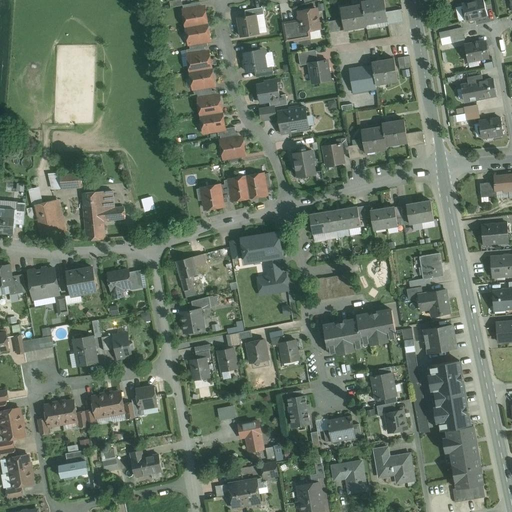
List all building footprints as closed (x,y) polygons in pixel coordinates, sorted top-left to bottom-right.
[(372,0),(363,2),(363,1),(362,2),(362,4),(363,4),(366,22),(378,20),(378,22),(387,21),(388,21),(386,12),(384,0),(372,0)] [(482,0),(478,0),(462,4),(465,20),(486,15),(482,0)] [(200,2),(183,5),(184,11),(201,8),(200,2)] [(362,4),(342,8),(341,8),(345,30),(367,26),(366,22),(363,4),(362,4)] [(201,8),(184,11),(186,27),(207,23),(204,7),(201,8)] [(263,7),(245,10),(246,16),(256,15),(264,14),(263,7)] [(300,20),(284,23),(287,41),(310,37),(309,30),(320,29),(319,24),(321,21),(321,19),(318,17),(317,9),(299,12),(300,20)] [(402,9),(386,12),(388,21),(387,21),(388,25),(404,22),(402,9)] [(246,16),(238,18),(241,37),(259,34),(256,15),(246,16)] [(338,20),(327,22),(329,33),(340,31),(338,20)] [(378,20),(366,22),(367,26),(367,29),(368,29),(379,27),(378,22),(378,20)] [(207,23),(186,27),(189,43),(207,40),(210,40),(207,23)] [(462,27),(449,31),(450,37),(464,33),(462,27)] [(464,33),(450,37),(452,43),(465,40),(464,33)] [(207,40),(189,43),(190,49),(205,47),(208,46),(207,40)] [(485,41),(464,44),(467,61),(488,57),(485,41)] [(205,47),(190,49),(187,49),(188,56),(206,52),(205,47)] [(263,48),(260,48),(258,50),(244,53),(247,71),(255,70),(267,68),(263,53),(266,53),(265,50),(263,48)] [(316,50),(298,53),(300,66),(309,64),(309,63),(318,61),(316,50)] [(206,52),(188,56),(191,72),(212,68),(209,52),(206,52)] [(410,56),(398,58),(400,69),(412,67),(410,56)] [(393,59),(373,62),(372,62),(373,64),(376,82),(388,80),(388,83),(398,81),(394,58),(393,59)] [(318,61),(309,63),(309,64),(312,82),(316,81),(319,83),(322,82),(324,80),(330,79),(327,60),(318,61)] [(376,82),(373,64),(349,68),(353,94),(377,90),(376,82)] [(267,68),(255,70),(256,77),(274,74),(272,67),(267,68)] [(212,68),(191,72),(194,88),(211,85),(214,85),(212,68)] [(401,70),(403,77),(410,75),(408,68),(401,70)] [(493,79),(479,82),(478,77),(470,78),(471,83),(462,85),(465,102),(497,95),(493,79)] [(269,81),(266,82),(265,84),(257,85),(260,103),(269,101),(280,99),(279,95),(277,82),(272,83),(269,81)] [(211,85),(194,88),(195,94),(198,94),(198,93),(212,91),(211,85)] [(212,91),(198,93),(198,94),(199,99),(216,97),(215,90),(212,91)] [(280,99),(269,101),(270,107),(274,107),(288,105),(286,94),(279,95),(280,99)] [(216,97),(199,99),(201,116),(222,112),(220,96),(216,97)] [(338,98),(330,100),(331,107),(339,105),(338,98)] [(478,111),(477,105),(465,107),(466,113),(478,111)] [(270,107),(260,109),(262,121),(276,118),(274,107),(270,107)] [(306,107),(278,112),(282,134),(309,129),(306,107)] [(222,112),(201,116),(204,132),(217,130),(225,129),(222,112)] [(499,118),(478,121),(480,138),(502,135),(499,118)] [(403,120),(383,123),(382,123),(383,126),(386,143),(398,141),(398,144),(408,143),(406,134),(404,120),(403,120)] [(383,126),(362,130),(364,144),(365,153),(366,153),(366,152),(366,150),(377,148),(378,151),(387,149),(386,143),(383,126)] [(225,129),(217,130),(218,136),(220,136),(220,135),(236,133),(235,127),(225,129)] [(422,131),(406,134),(408,143),(408,147),(424,144),(422,131)] [(236,133),(220,135),(220,136),(221,141),(239,138),(238,132),(236,133)] [(346,137),(336,139),(337,144),(341,143),(343,155),(349,154),(348,146),(346,137)] [(239,138),(221,141),(224,158),(242,155),(245,154),(242,138),(239,138)] [(337,144),(331,145),(329,143),(326,144),(324,146),(323,146),(327,166),(344,163),(343,155),(341,143),(337,144)] [(349,154),(350,159),(366,156),(366,153),(365,153),(364,144),(348,146),(349,154)] [(306,149),(299,150),(300,152),(294,153),(296,161),(295,161),(293,164),(294,168),(296,169),(297,169),(298,177),(316,174),(312,150),(306,151),(306,149)] [(242,155),(224,158),(225,164),(243,161),(242,155)] [(81,173),(60,175),(61,189),(82,187),(81,173)] [(269,173),(263,174),(266,192),(272,191),(269,173)] [(263,174),(247,177),(250,197),(266,195),(266,192),(263,174)] [(495,182),(480,183),(482,197),(497,196),(496,191),(503,190),(504,193),(511,191),(511,174),(494,176),(495,182)] [(247,177),(230,179),(233,197),(234,200),(250,197),(247,177)] [(230,179),(224,180),(225,184),(227,198),(233,197),(230,179)] [(225,184),(219,185),(222,203),(228,202),(227,198),(225,184)] [(219,185),(202,188),(204,200),(206,209),(223,206),(222,203),(219,185)] [(109,191),(83,194),(85,219),(103,217),(103,220),(111,220),(109,191)] [(124,207),(115,208),(114,191),(109,191),(111,220),(126,218),(124,207)] [(142,200),(145,209),(154,206),(152,197),(142,200)] [(62,199),(33,205),(40,236),(61,232),(63,241),(71,241),(62,199)] [(18,203),(0,201),(0,208),(7,209),(17,210),(18,203)] [(431,201),(419,203),(422,222),(434,220),(431,201)] [(26,203),(18,203),(17,210),(17,219),(24,219),(26,203)] [(419,203),(407,205),(410,224),(422,222),(419,203)] [(407,205),(401,206),(404,225),(410,224),(407,205)] [(401,206),(395,207),(398,226),(404,225),(401,206)] [(358,207),(346,209),(349,228),(361,226),(360,219),(358,207)] [(395,207),(383,209),(386,228),(398,226),(395,207)] [(7,209),(0,208),(0,232),(13,234),(14,224),(17,224),(17,219),(17,210),(7,209)] [(346,209),(334,211),(337,230),(349,228),(346,209)] [(371,211),(372,217),(374,230),(386,228),(383,209),(371,211)] [(334,211),(322,213),(325,232),(337,230),(334,211)] [(322,213),(310,215),(313,234),(325,232),(322,213)] [(103,217),(85,219),(87,240),(105,239),(103,220),(103,217)] [(507,223),(482,225),(484,245),(509,243),(507,223)] [(279,233),(242,239),(246,262),(253,261),(255,263),(261,262),(263,260),(266,259),(278,257),(282,256),(279,233)] [(440,253),(420,257),(424,279),(430,278),(444,276),(440,253)] [(204,254),(193,257),(196,268),(207,264),(204,254)] [(511,255),(491,257),(492,278),(511,276),(511,255)] [(193,257),(176,261),(184,291),(194,288),(192,281),(195,281),(193,276),(198,275),(196,268),(193,257)] [(282,274),(278,257),(266,259),(269,276),(282,274)] [(9,265),(0,266),(0,286),(8,285),(13,284),(12,276),(9,265)] [(93,267),(67,272),(72,296),(97,291),(93,267)] [(41,271),(36,272),(35,270),(29,271),(34,299),(59,294),(54,268),(51,269),(49,271),(46,268),(43,269),(41,271)] [(128,270),(108,273),(111,290),(112,290),(113,293),(122,291),(122,289),(131,287),(132,287),(129,272),(128,270)] [(137,271),(129,272),(132,287),(131,287),(132,290),(140,289),(137,271)] [(23,274),(17,276),(19,287),(25,286),(23,274)] [(285,274),(282,274),(269,276),(259,278),(261,294),(287,289),(285,274)] [(17,276),(12,276),(13,284),(8,285),(10,294),(10,295),(26,292),(25,286),(19,287),(17,276)] [(207,278),(200,280),(201,281),(204,291),(211,290),(207,278)] [(424,279),(411,281),(412,288),(431,285),(430,278),(424,279)] [(201,281),(196,283),(198,293),(204,292),(204,291),(201,281)] [(8,285),(0,286),(0,295),(10,294),(8,285)] [(422,286),(407,289),(409,298),(419,297),(419,294),(423,293),(422,286)] [(194,288),(184,291),(186,297),(196,294),(194,288)] [(510,291),(493,292),(494,310),(506,309),(506,308),(511,307),(511,289),(510,289),(510,291)] [(423,293),(419,294),(419,297),(421,308),(431,306),(432,316),(450,313),(446,290),(423,293)] [(65,296),(56,297),(59,315),(69,313),(65,296)] [(209,296),(191,301),(193,311),(200,309),(200,310),(211,308),(209,296)] [(193,311),(181,313),(185,333),(204,329),(200,310),(200,309),(193,311)] [(358,320),(363,344),(371,342),(372,345),(389,342),(388,339),(397,337),(392,310),(357,317),(358,320)] [(144,312),(146,321),(155,319),(153,311),(144,312)] [(240,319),(235,321),(236,325),(226,328),(228,333),(243,327),(240,319)] [(98,320),(92,321),(95,337),(101,336),(98,320)] [(363,344),(358,320),(324,326),(329,354),(338,352),(338,354),(355,351),(355,349),(364,347),(363,344)] [(511,321),(497,323),(498,342),(511,340),(511,321)] [(15,336),(22,335),(20,324),(13,325),(15,336)] [(452,325),(425,329),(425,335),(423,335),(425,349),(428,348),(429,354),(456,349),(452,325)] [(430,432),(417,362),(412,328),(402,330),(407,364),(419,434),(430,432)] [(251,330),(239,333),(240,339),(252,337),(251,330)] [(128,332),(113,335),(116,349),(118,359),(124,358),(126,359),(130,358),(130,357),(132,357),(131,350),(134,349),(133,343),(130,343),(128,332)] [(6,333),(0,333),(0,352),(1,353),(2,350),(9,349),(6,333)] [(239,333),(226,335),(228,342),(240,339),(239,333)] [(15,336),(18,354),(25,353),(25,352),(23,341),(22,335),(15,336)] [(113,335),(102,337),(104,351),(116,349),(113,335)] [(93,336),(73,339),(76,353),(77,353),(79,366),(98,363),(93,336)] [(285,336),(271,338),(272,345),(280,344),(279,343),(286,342),(285,336)] [(264,340),(247,343),(251,363),(268,360),(264,340)] [(286,342),(279,343),(280,344),(283,363),(300,360),(296,340),(286,342)] [(210,344),(195,347),(196,353),(210,351),(211,350),(210,344)] [(234,348),(218,351),(222,372),(238,368),(234,348)] [(210,351),(196,353),(197,359),(206,357),(207,358),(211,357),(210,351)] [(197,359),(190,360),(194,380),(210,377),(207,358),(206,357),(197,359)] [(435,398),(465,393),(460,361),(430,365),(431,374),(428,375),(431,391),(434,390),(435,398)] [(390,367),(379,369),(380,375),(392,373),(390,367)] [(380,375),(372,376),(374,388),(394,384),(392,373),(380,375)] [(394,384),(374,388),(376,400),(384,399),(396,396),(394,384)] [(154,386),(136,389),(138,398),(140,409),(143,408),(158,406),(154,386)] [(7,390),(0,391),(0,401),(6,401),(9,400),(7,390)] [(302,390),(287,393),(288,399),(303,396),(302,390)] [(121,392),(107,395),(110,415),(124,412),(123,404),(121,392)] [(465,393),(435,398),(437,407),(434,407),(436,423),(439,422),(441,431),(446,430),(470,426),(465,393)] [(107,395),(93,397),(95,409),(96,417),(97,417),(110,415),(107,395)] [(303,396),(288,399),(292,427),(310,424),(308,412),(309,412),(308,405),(307,405),(306,396),(303,396)] [(396,396),(384,399),(385,404),(394,403),(397,402),(396,396)] [(266,397),(254,400),(257,413),(269,410),(267,403),(269,402),(269,401),(267,401),(266,397)] [(143,408),(140,409),(138,398),(132,399),(133,402),(135,417),(145,415),(143,408)] [(74,401),(59,403),(63,423),(77,421),(76,413),(74,401)] [(133,402),(123,404),(124,412),(125,419),(135,417),(133,402)] [(59,403),(45,406),(48,418),(49,426),(50,426),(63,423),(59,403)] [(385,404),(377,406),(378,416),(386,415),(386,414),(396,412),(394,403),(385,404)] [(217,406),(218,419),(235,417),(233,405),(217,406)] [(20,408),(0,411),(0,413),(2,426),(22,422),(20,408)] [(95,409),(85,411),(88,426),(98,424),(97,417),(96,417),(95,409)] [(85,411),(76,413),(77,421),(78,428),(88,426),(85,411)] [(396,412),(386,414),(386,415),(389,432),(406,429),(403,411),(396,412)] [(352,417),(340,419),(344,439),(355,437),(353,425),(352,417)] [(48,418),(38,420),(41,434),(51,433),(50,426),(49,426),(48,418)] [(340,419),(328,422),(330,429),(332,441),(344,439),(340,419)] [(258,421),(239,425),(242,437),(247,436),(250,451),(263,449),(260,434),(261,434),(258,421)] [(22,422),(2,426),(5,439),(5,440),(13,438),(25,436),(22,422)] [(359,424),(353,425),(355,437),(361,436),(359,424)] [(470,426),(446,430),(448,438),(443,439),(445,452),(451,451),(452,459),(478,454),(473,425),(470,426)] [(330,429),(324,431),(326,442),(332,441),(330,429)] [(318,432),(311,433),(314,448),(320,447),(318,432)] [(13,438),(5,440),(5,439),(0,440),(0,450),(14,448),(13,438)] [(279,444),(265,447),(267,453),(274,451),(276,460),(283,458),(279,444)] [(410,454),(389,457),(388,447),(374,450),(378,469),(380,468),(382,477),(399,474),(401,483),(414,480),(410,454)] [(14,448),(0,450),(0,452),(1,460),(8,459),(8,458),(16,457),(14,448)] [(68,463),(71,463),(70,460),(78,459),(78,462),(86,460),(84,450),(66,453),(68,463)] [(142,450),(131,452),(132,460),(143,458),(142,450)] [(132,460),(135,476),(144,474),(144,475),(151,474),(153,479),(162,477),(161,471),(162,470),(159,454),(143,458),(132,460)] [(478,454),(452,459),(457,488),(457,489),(483,485),(483,484),(478,454)] [(16,457),(8,458),(8,459),(11,473),(31,469),(28,455),(16,457)] [(115,457),(103,459),(105,472),(118,469),(115,457)] [(78,459),(70,460),(71,463),(68,463),(62,465),(65,480),(74,478),(73,476),(88,473),(86,460),(78,462),(78,459)] [(362,461),(332,466),(335,480),(347,478),(349,493),(367,490),(362,461)] [(276,462),(261,464),(264,478),(278,476),(276,462)] [(315,465),(317,474),(311,475),(312,484),(319,483),(318,478),(325,477),(323,464),(321,464),(315,465)] [(31,469),(11,473),(13,486),(13,487),(21,485),(33,483),(31,469)] [(106,486),(105,477),(94,479),(96,488),(106,486)] [(261,478),(249,480),(249,481),(243,482),(247,504),(260,502),(260,503),(261,503),(259,494),(268,492),(266,481),(262,482),(261,478)] [(243,482),(237,483),(237,482),(229,484),(230,491),(233,508),(234,508),(234,506),(247,504),(243,482)] [(312,484),(298,486),(300,502),(322,498),(319,483),(312,484)] [(229,484),(215,486),(217,497),(225,496),(224,492),(230,491),(229,484)] [(21,485),(13,487),(13,486),(6,487),(8,497),(23,495),(21,485)] [(483,485),(457,489),(457,488),(453,489),(455,503),(485,498),(483,485)] [(323,511),(322,498),(300,502),(301,511),(323,511)]
